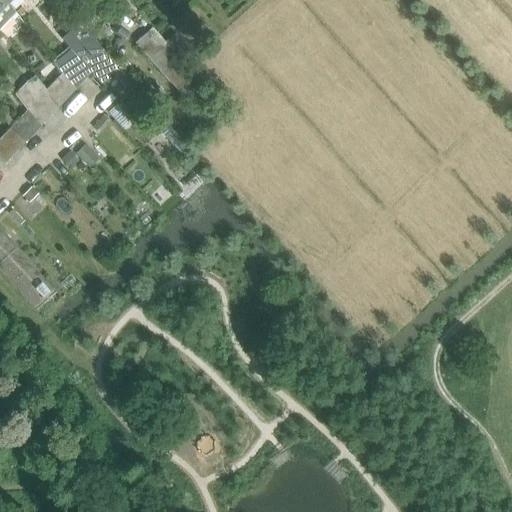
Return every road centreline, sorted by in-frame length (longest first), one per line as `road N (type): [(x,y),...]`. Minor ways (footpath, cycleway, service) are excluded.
road 1 (primary): [(246,0),(396,301),(479,511)]
road 2 (primary): [(511,470),(387,174),(299,0)]
